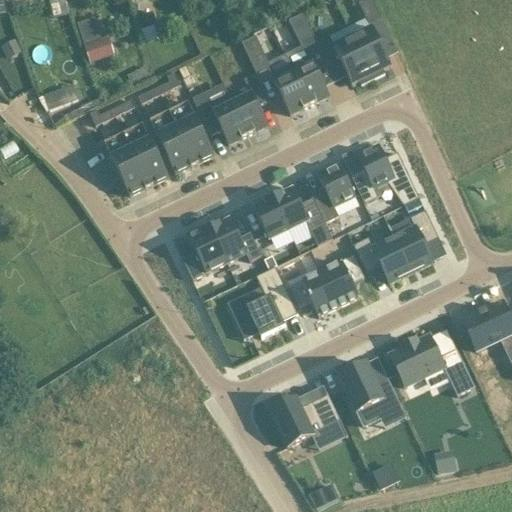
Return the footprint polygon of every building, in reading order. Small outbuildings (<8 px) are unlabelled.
[(382,19),(372,0),(365,0),(359,3),(369,25),(382,19)] [(141,31),(153,27),(157,26),(154,14),(137,19),(140,31),(141,31)] [(319,48),(317,44),(303,17),(289,24),(305,55),(319,48)] [(87,45),(104,39),(98,19),(80,25),(87,45)] [(372,30),(353,39),(372,79),(391,70),(372,30)] [(101,42),(85,48),(91,66),(115,58),(108,39),(101,42)] [(272,71),(257,39),(243,46),(258,78),(272,71)] [(352,89),(372,79),(353,39),(333,49),(328,39),(317,44),(319,48),(328,67),(339,61),(352,89)] [(8,62),(23,54),(15,41),(1,49),(8,62)] [(330,99),(311,59),(291,69),(310,109),(330,99)] [(186,69),(179,72),(183,81),(191,78),(186,69)] [(310,109),(291,69),(271,78),(290,118),(310,109)] [(174,76),(166,80),(169,84),(173,92),(180,89),(174,76)] [(162,97),(173,92),(169,84),(158,89),(162,97)] [(229,98),(230,99),(248,138),(268,128),(261,114),(272,109),(260,84),(229,98)] [(58,94),(44,99),(50,114),(64,108),(79,103),(73,88),(58,94)] [(158,89),(148,94),(152,102),(162,97),(158,89)] [(148,94),(138,99),(142,107),(152,102),(148,94)] [(230,99),(199,114),(211,139),(222,133),(229,148),(248,138),(230,99)] [(125,115),(135,110),(131,102),(121,107),(125,115)] [(188,105),(149,124),(176,178),(214,159),(188,105)] [(111,112),(115,120),(125,115),(121,107),(111,112)] [(98,112),(91,116),(97,128),(104,125),(101,117),(98,112)] [(101,117),(104,125),(115,120),(111,112),(101,117)] [(130,200),(146,192),(169,181),(143,127),(104,146),(130,200)] [(384,161),(379,150),(357,160),(362,171),(350,177),(365,207),(379,201),(373,191),(386,185),(403,209),(404,209),(419,202),(396,155),(384,161)] [(324,192),(311,198),(325,227),(339,220),(334,210),(356,200),(341,169),(340,169),(338,170),(337,170),(336,167),(324,172),(326,176),(318,179),(324,192)] [(293,191),(273,201),(289,234),(308,225),(319,250),(333,243),(313,202),(301,208),(293,191)] [(269,244),(289,234),(273,201),(253,210),(269,244)] [(423,208),(419,201),(419,202),(404,209),(407,216),(423,208)] [(447,206),(426,216),(444,255),(465,245),(447,206)] [(436,238),(423,211),(409,218),(414,228),(393,238),(410,273),(432,262),(423,244),(436,238)] [(210,230),(228,267),(246,258),(250,265),(262,259),(251,236),(240,241),(230,221),(220,226),(219,226),(210,230)] [(228,267),(210,230),(201,235),(189,241),(196,256),(182,262),(193,284),(228,267)] [(387,283),(410,273),(393,238),(372,248),(367,237),(353,244),(366,271),(379,265),(387,283)] [(272,259),(264,263),(269,273),(277,269),(272,259)] [(354,260),(322,274),(340,312),(361,302),(353,288),(365,282),(354,260)] [(237,316),(249,342),(260,337),(261,341),(275,334),(275,336),(286,331),(284,325),(298,319),(276,271),(257,281),(267,302),(237,316)] [(340,312),(322,274),(290,290),(301,313),(313,307),(319,322),(340,312)] [(511,326),(511,327),(500,306),(461,326),(475,352),(497,340),(511,368),(511,326)] [(446,359),(435,337),(422,343),(421,341),(407,347),(408,350),(395,356),(411,388),(450,370),(463,397),(480,389),(462,351),(446,359)] [(375,387),(366,366),(340,379),(364,429),(382,421),(380,416),(400,407),(387,381),(375,387)] [(340,424),(328,398),(301,411),(296,400),(270,412),(288,451),(314,438),(313,437),(340,424)] [(454,471),(449,453),(431,458),(436,476),(454,471)] [(390,469),(375,476),(382,491),(398,484),(390,469)] [(332,487),(309,498),(315,511),(317,511),(339,502),(332,487)]
